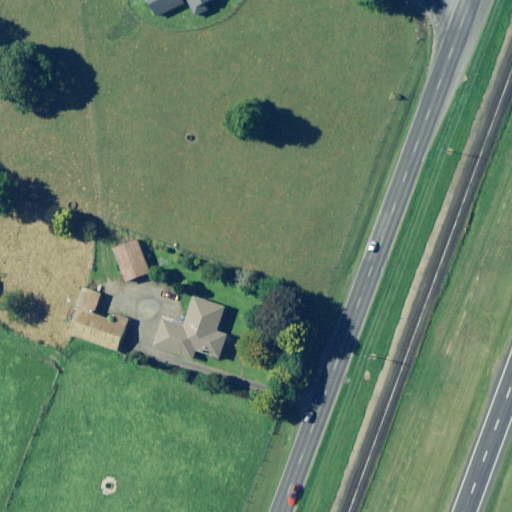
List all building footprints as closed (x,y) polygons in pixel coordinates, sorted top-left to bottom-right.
[(216,0),(150,0),(159,17),(190,2),(194,11),(216,0)] [(142,31),(128,28),(126,36),(141,38),(142,31)] [(152,273),(140,239),(115,248),(128,282),(152,273)] [(228,308),(197,297),(187,324),(166,317),(156,346),(195,360),(199,350),(222,358),(230,335),(219,332),(228,308)] [(114,320),(80,309),(72,335),(121,351),(131,319),(116,314),(114,320)]
